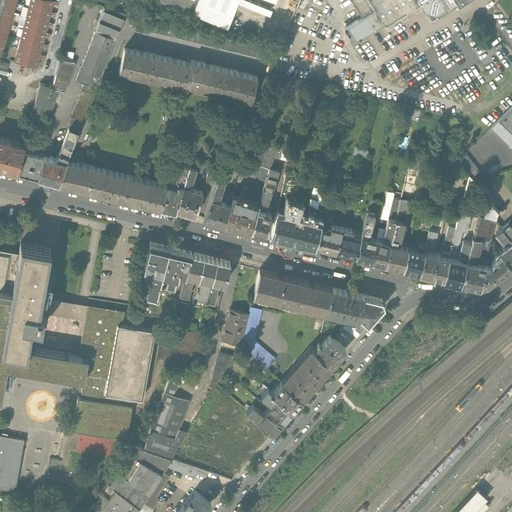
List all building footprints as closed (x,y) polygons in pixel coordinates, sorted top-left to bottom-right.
[(41,0),(30,0),(29,9),(50,14),(53,3),(41,0)] [(158,0),(227,27),(238,0),(270,0),(275,2),(275,0),(158,0)] [(299,0),(297,8),(306,12),(311,0),(299,0)] [(471,0),(350,0),(362,18),(347,27),(356,42),(384,25),(385,26),(418,6),(425,17),(429,14),(433,15),(436,19),(458,6),(459,8),(471,0)] [(125,12),(104,7),(80,68),(92,73),(100,76),(125,12)] [(48,25),(50,14),(29,9),(26,20),(48,25)] [(271,49),(149,19),(146,31),(268,61),(271,49)] [(45,36),(48,25),(26,20),(23,31),(45,36)] [(42,48),(45,36),(23,31),(20,42),(42,48)] [(39,59),(42,48),(20,42),(17,53),(39,59)] [(184,89),(185,87),(190,66),(173,62),(140,54),(124,50),(118,73),(184,89)] [(36,70),(39,59),(17,53),(15,64),(36,70)] [(59,57),(51,87),(51,88),(59,90),(63,91),(73,61),(59,57)] [(191,63),(190,66),(185,87),(251,103),(256,80),(240,76),(207,68),(191,63)] [(92,73),(80,68),(75,80),(84,83),(87,85),(92,73)] [(100,76),(92,73),(87,85),(84,83),(66,127),(68,128),(77,132),(100,76)] [(40,84),(33,111),(48,117),(59,90),(51,88),(51,87),(40,84)] [(511,106),(498,120),(498,121),(491,128),(511,148),(511,106)] [(68,128),(57,158),(66,160),(66,159),(77,132),(68,128)] [(0,138),(0,166),(18,171),(24,147),(12,143),(12,141),(0,138)] [(24,147),(18,171),(37,176),(43,154),(43,153),(35,151),(34,151),(33,152),(31,151),(33,144),(25,142),(24,147)] [(270,167),(276,148),(258,142),(254,156),(252,162),(269,168),(270,167)] [(362,150),(355,148),(353,155),(360,157),(362,150)] [(368,152),(362,150),(360,157),(366,159),(368,152)] [(57,158),(43,154),(37,176),(57,181),(66,160),(57,158)] [(254,156),(245,154),(243,160),(252,162),(254,156)] [(466,154),(457,161),(472,178),(480,172),(466,154)] [(62,183),(86,189),(92,165),(71,160),(66,159),(66,160),(57,181),(62,183)] [(243,160),(242,159),(239,170),(265,179),(269,168),(243,160)] [(420,162),(410,159),(408,169),(417,172),(420,162)] [(167,184),(160,207),(175,211),(175,209),(188,165),(189,164),(180,162),(175,180),(176,183),(177,183),(176,186),(167,184)] [(206,182),(214,185),(220,166),(210,163),(205,180),(206,182)] [(86,189),(123,198),(129,175),(92,165),(86,189)] [(196,168),(188,165),(175,209),(180,211),(189,214),(189,213),(194,215),(195,214),(197,207),(199,199),(201,192),(202,192),(202,191),(188,187),(189,184),(190,184),(192,183),(196,168)] [(214,185),(204,218),(223,223),(224,222),(230,202),(229,202),(232,191),(226,189),(223,191),(220,199),(216,197),(216,195),(218,196),(219,195),(227,168),(220,166),(214,185)] [(263,187),(258,204),(256,211),(249,230),(265,234),(270,212),(264,210),(270,190),(272,190),(278,170),(270,167),(269,168),(265,179),(263,187)] [(408,169),(406,176),(416,178),(417,172),(408,169)] [(167,184),(129,175),(123,198),(160,207),(167,184)] [(406,176),(404,183),(414,185),(416,178),(406,176)] [(414,185),(404,183),(401,198),(410,201),(414,185)] [(230,202),(224,222),(249,230),(256,211),(258,204),(232,195),(230,202)] [(280,211),(277,210),(271,236),(315,247),(320,227),(322,218),(303,213),(300,224),(293,222),(293,220),(295,220),(296,219),(300,203),(298,203),(299,199),(291,197),(290,201),(287,200),(284,213),(280,212),(280,211)] [(400,200),(396,219),(404,221),(409,203),(410,203),(410,201),(401,198),(400,200)] [(389,214),(388,217),(396,219),(400,200),(394,199),(390,214),(389,214)] [(478,214),(473,237),(482,240),(480,247),(488,249),(495,220),(497,212),(488,200),(483,215),(478,214)] [(366,212),(360,237),(355,257),(370,261),(376,238),(367,236),(368,233),(369,234),(374,214),(366,212)] [(384,240),(376,238),(370,261),(385,264),(396,219),(388,217),(383,237),(385,237),(384,240)] [(396,219),(385,264),(403,269),(408,247),(395,244),(396,239),(399,240),(404,221),(396,219)] [(511,229),(508,224),(501,229),(509,239),(511,242),(511,229)] [(329,230),(320,227),(315,247),(335,252),(341,228),(330,225),(329,230)] [(442,255),(436,254),(431,276),(443,279),(448,257),(452,244),(456,229),(449,227),(442,252),(443,252),(442,255)] [(352,231),(341,228),(335,252),(355,257),(360,237),(351,235),(352,231)] [(495,235),(502,244),(503,244),(505,243),(506,245),(499,250),(500,252),(511,267),(511,266),(511,242),(509,239),(501,229),(496,234),(495,234),(495,235)] [(429,231),(425,246),(419,273),(431,276),(436,254),(431,252),(432,249),(433,250),(437,233),(429,231)] [(120,322),(124,322),(127,310),(89,303),(86,319),(81,350),(29,341),(32,322),(41,325),(43,310),(39,309),(40,302),(41,294),(51,239),(21,234),(19,248),(0,244),(0,395),(2,395),(8,361),(80,373),(78,385),(84,386),(82,396),(79,395),(74,427),(128,436),(135,397),(107,392),(120,322)] [(473,237),(471,243),(467,261),(461,284),(479,288),(484,266),(486,258),(478,256),(480,247),(482,240),(473,237)] [(172,244),(152,239),(145,265),(160,269),(159,273),(153,272),(148,292),(158,295),(161,283),(172,244)] [(458,246),(452,244),(448,257),(443,279),(461,284),(467,261),(471,243),(463,241),(459,256),(456,255),(458,246)] [(192,250),(172,244),(161,283),(176,287),(181,270),(187,271),(192,250)] [(418,249),(408,247),(403,269),(419,273),(425,246),(417,245),(417,246),(419,246),(418,249)] [(187,271),(181,293),(189,295),(194,278),(190,276),(191,272),(200,275),(206,253),(192,250),(187,271)] [(491,267),(484,266),(479,288),(480,288),(487,286),(511,267),(500,252),(494,257),(496,259),(492,262),(491,267)] [(203,280),(199,297),(207,299),(219,257),(206,253),(200,275),(208,277),(207,281),(203,280)] [(216,283),(217,279),(226,282),(232,260),(219,257),(207,299),(215,301),(220,284),(216,283)] [(253,295),(290,305),(296,279),(259,270),(253,295)] [(332,288),(296,279),(290,305),(326,314),(326,311),(332,288)] [(364,296),(332,288),(326,311),(333,313),(333,314),(351,319),(351,317),(358,319),(359,317),(364,296)] [(40,302),(39,309),(43,310),(86,319),(89,303),(41,294),(40,302)] [(382,301),(364,296),(359,317),(367,325),(384,307),(382,301)] [(250,307),(248,314),(241,342),(241,344),(241,345),(267,369),(276,359),(258,344),(255,339),(262,310),(250,307)] [(248,314),(230,309),(222,339),(241,344),(241,342),(248,314)] [(367,325),(359,317),(358,319),(356,329),(355,329),(355,330),(359,334),(367,325)] [(156,328),(124,322),(120,322),(107,392),(135,397),(144,398),(156,328)] [(344,326),(343,328),(357,338),(359,334),(355,330),(355,329),(344,326)] [(334,341),(330,336),(322,345),(322,347),(317,346),(316,352),(332,366),(345,350),(334,341)] [(302,400),(332,366),(316,352),(311,347),(281,381),(302,400)] [(170,372),(163,391),(173,395),(175,389),(176,389),(179,381),(195,385),(196,379),(170,372)] [(292,410),(302,400),(281,381),(276,386),(278,388),(273,394),(292,410)] [(282,422),(292,410),(273,394),(267,388),(261,395),(271,404),(267,409),(282,422)] [(143,448),(170,457),(176,449),(187,431),(179,428),(189,400),(173,395),(163,391),(143,448)] [(198,451),(236,410),(220,395),(190,428),(194,431),(186,440),(198,451)] [(235,407),(238,411),(246,406),(243,402),(235,407)] [(272,433),(282,422),(267,409),(263,414),(252,405),(247,411),(272,433)] [(225,451),(233,430),(227,428),(218,449),(225,451)] [(25,439),(0,435),(0,486),(17,489),(25,439)] [(171,458),(170,457),(143,448),(132,444),(107,482),(117,490),(132,502),(139,508),(167,465),(171,458)] [(197,467),(171,458),(167,465),(169,466),(194,475),(195,473),(197,467)] [(207,471),(197,467),(195,473),(205,477),(207,471)] [(477,488),(454,511),(481,511),(488,505),(484,501),(487,497),(481,492),(477,488)] [(101,493),(94,503),(105,511),(124,511),(132,502),(117,490),(109,499),(101,493)] [(210,503),(194,490),(176,511),(203,511),(205,509),(210,503)]
